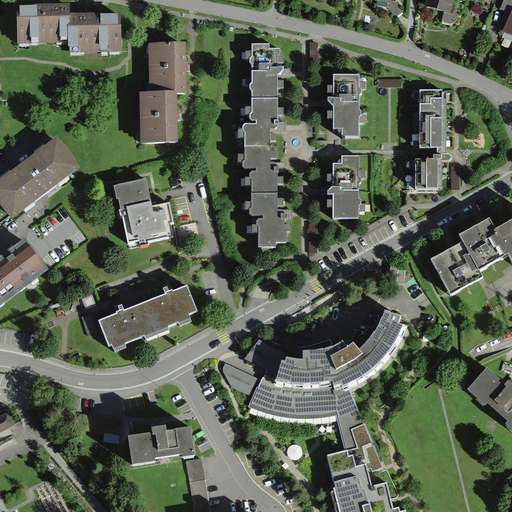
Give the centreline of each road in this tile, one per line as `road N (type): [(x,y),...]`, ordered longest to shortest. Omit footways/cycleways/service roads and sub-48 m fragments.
road 1 (residential): [(176,363),(511,177)]
road 2 (residential): [(507,92),(406,48),(175,0)]
road 3 (residential): [(0,358),(99,383),(176,363)]
road 4 (residential): [(278,511),(245,481),(176,363)]
